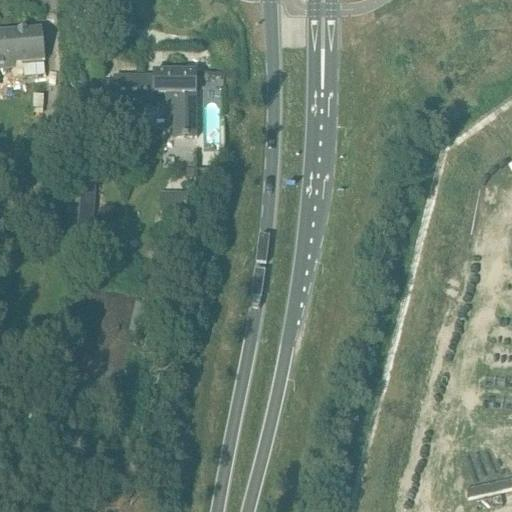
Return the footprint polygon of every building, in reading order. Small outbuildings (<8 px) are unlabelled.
[(0,72),(9,72),(8,67),(23,65),(25,79),(44,77),(43,64),(44,63),(41,30),(0,34),(0,72)] [(113,78),(113,103),(153,103),(153,96),(173,96),(173,132),(173,142),(196,141),(196,75),(153,75),(153,78),(113,78)] [(92,238),(96,178),(69,177),(65,237),(92,238)] [(187,196),(159,196),(159,217),(187,217),(187,196)] [(127,364),(123,379),(135,382),(139,367),(127,364)] [(511,464),(511,445),(467,442),(465,461),(511,464)]
